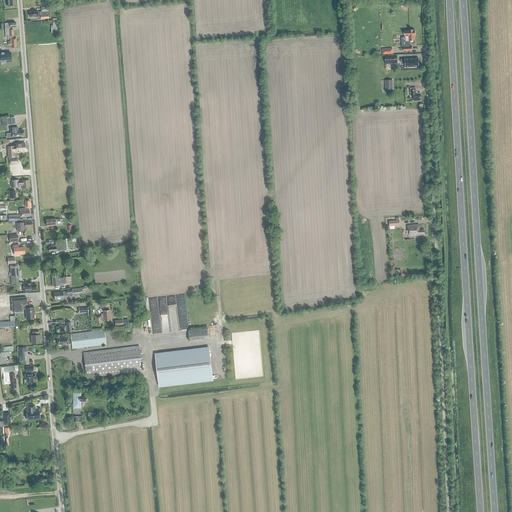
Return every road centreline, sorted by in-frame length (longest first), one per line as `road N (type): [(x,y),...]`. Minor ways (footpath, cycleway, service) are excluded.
road 1 (unclassified): [(61,511),(19,0)]
road 2 (trunk): [(494,511),(462,0)]
road 3 (trunk): [(449,0),(480,511)]
road 4 (track): [(447,511),(424,0)]
